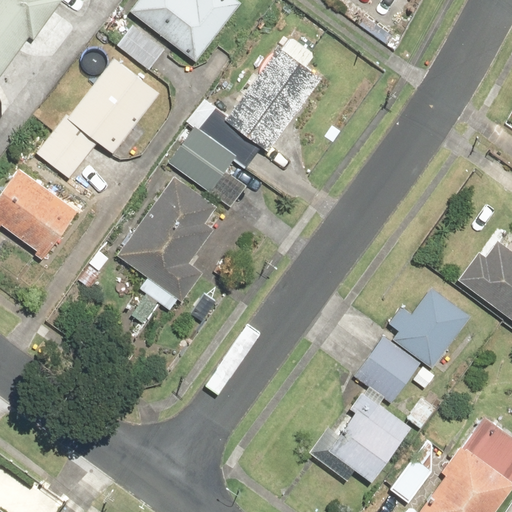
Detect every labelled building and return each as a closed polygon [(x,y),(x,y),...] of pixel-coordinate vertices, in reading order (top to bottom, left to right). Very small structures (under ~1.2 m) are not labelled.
[(0,0),(0,71),(26,36),(31,40),(60,0),(0,0)] [(137,0),(129,11),(194,62),(239,4),(233,0),(137,0)] [(166,50),(130,24),(115,45),(150,71),(166,50)] [(260,145),(267,150),(320,81),(304,69),(315,54),(292,36),(280,52),(276,49),(220,123),(256,151),(260,145)] [(114,56),(35,152),(68,179),(97,143),(111,154),(161,93),(114,56)] [(191,127),(166,164),(230,208),(246,183),(226,170),(235,157),(191,127)] [(36,155),(14,138),(4,152),(26,169),(36,155)] [(75,210),(17,169),(0,191),(0,225),(35,250),(32,254),(40,260),(75,210)] [(215,207),(172,176),(114,255),(145,278),(137,287),(146,294),(130,316),(140,323),(155,302),(168,311),(176,300),(181,303),(203,272),(189,262),(214,227),(205,220),(215,207)] [(477,250),(456,278),(511,320),(511,252),(496,241),(485,256),(477,250)] [(468,316),(429,288),(410,314),(400,306),(386,325),(397,333),(391,341),(429,369),(468,316)] [(327,426),(307,452),(346,482),(354,472),(367,482),(409,428),(360,390),(347,407),(352,412),(335,433),(327,426)] [(445,476),(417,511),(489,511),(511,483),(511,435),(483,413),(438,470),(445,476)] [(434,446),(425,439),(388,489),(408,503),(432,471),(422,463),(434,446)] [(0,511),(5,511),(16,497),(0,485),(0,511)]
